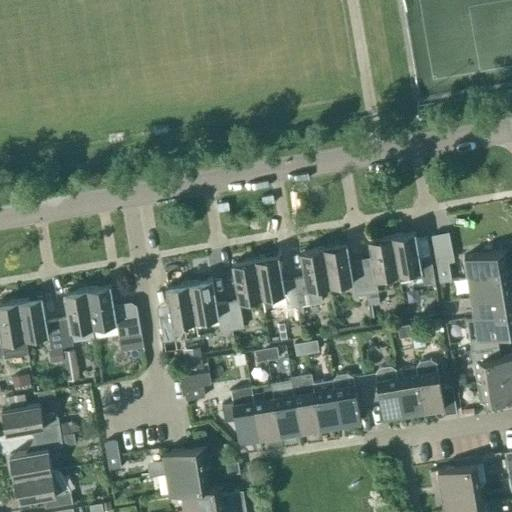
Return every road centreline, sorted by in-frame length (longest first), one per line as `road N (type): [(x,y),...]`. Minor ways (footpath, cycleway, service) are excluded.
road 1 (tertiary): [(511,131),(127,198)]
road 2 (residential): [(127,198),(162,410),(113,418)]
road 3 (track): [(374,155),(349,0)]
road 4 (residential): [(384,447),(511,421)]
road 5 (tertiary): [(127,198),(0,219)]
